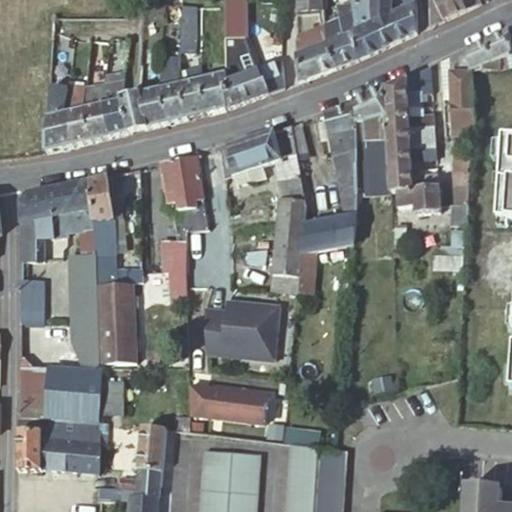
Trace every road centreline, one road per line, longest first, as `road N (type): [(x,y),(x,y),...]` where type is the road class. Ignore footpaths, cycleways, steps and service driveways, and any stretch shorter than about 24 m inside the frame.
road 1 (residential): [(511,13),(281,113),(7,176)]
road 2 (residential): [(5,511),(13,253),(7,176)]
